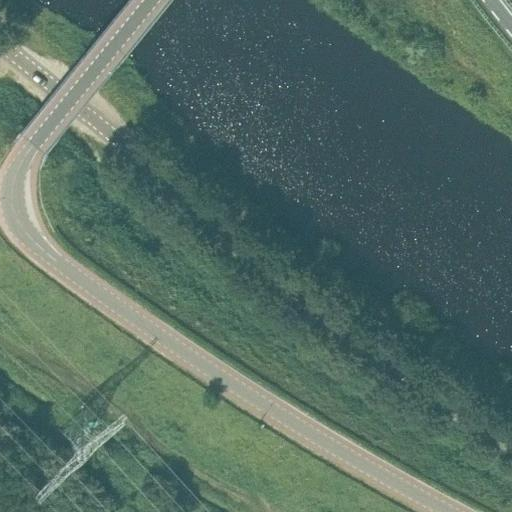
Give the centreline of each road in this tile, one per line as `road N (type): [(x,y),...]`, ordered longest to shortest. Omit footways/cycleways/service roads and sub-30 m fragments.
road 1 (tertiary): [(457,511),(304,427),(88,288),(20,226),(14,183),(32,143),(149,0)]
road 2 (tertiary): [(511,441),(342,330),(0,46)]
